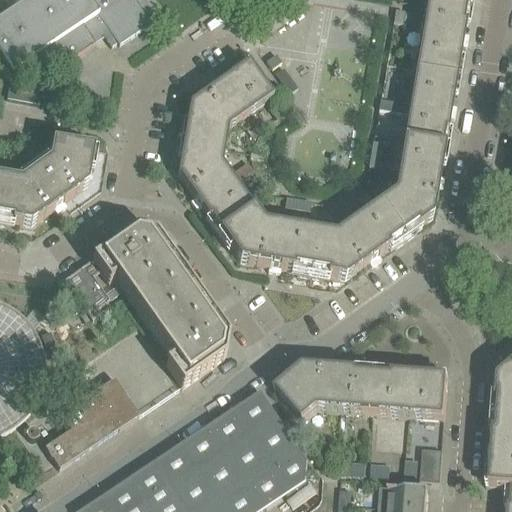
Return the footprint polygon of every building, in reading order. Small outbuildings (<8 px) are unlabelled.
[(1,0),(12,15),(0,23),(0,58),(12,76),(20,70),(58,78),(60,70),(61,71),(103,42),(110,52),(116,48),(118,51),(151,28),(149,26),(155,22),(140,0),(1,0)] [(426,0),(425,11),(464,18),(471,13),(473,0),(426,0)] [(465,52),(466,48),(467,41),(463,40),(465,29),(468,29),(469,22),(471,13),(464,18),(425,11),(425,14),(414,75),(459,82),(461,69),(458,68),(461,51),(465,52)] [(402,29),(404,16),(394,15),(392,27),(402,29)] [(412,27),(414,18),(404,16),(402,26),(412,27)] [(283,118),(272,102),(246,65),(234,74),(236,76),(222,86),(219,83),(210,89),(212,93),(188,110),(185,132),(182,131),(179,145),(224,152),(227,134),(246,121),(247,123),(243,126),(248,132),(245,134),(251,142),(258,136),(251,128),(255,125),(249,118),(264,108),(276,124),(283,118)] [(297,93),(283,74),(275,79),(289,99),(297,93)] [(453,124),(455,114),(455,112),(451,112),(454,95),(457,95),(459,82),(414,75),(408,111),(399,109),(398,116),(407,118),(402,146),(447,154),(449,140),(446,140),(449,123),(453,124)] [(52,113),(57,88),(47,86),(42,111),(52,113)] [(14,105),(16,91),(8,89),(5,104),(14,105)] [(22,107),(25,92),(16,91),(14,105),(22,107)] [(30,108),(33,94),(25,92),(22,107),(30,108)] [(38,110),(41,96),(33,94),(30,108),(38,110)] [(32,153),(34,145),(22,143),(20,151),(32,153)] [(253,214),(233,186),(221,170),(224,152),(179,145),(177,157),(180,158),(177,180),(194,204),(190,206),(197,216),(200,213),(210,227),(208,229),(216,240),(253,214)] [(379,160),(382,148),(372,146),(370,159),(379,160)] [(441,195),(443,184),(443,183),(439,183),(442,166),(445,166),(447,154),(402,146),(393,199),(378,210),(404,247),(415,239),(414,236),(432,223),(437,194),(441,195)] [(63,208),(87,191),(90,175),(93,175),(96,156),(52,148),(49,165),(44,164),(18,182),(17,187),(2,185),(0,194),(0,230),(13,232),(13,229),(29,232),(53,215),(56,218),(65,212),(63,208)] [(377,173),(379,160),(370,159),(368,171),(377,173)] [(362,196),(357,188),(346,196),(352,204),(362,196)] [(352,204),(346,196),(336,203),(342,211),(352,204)] [(296,214),(298,205),(285,203),(284,212),(296,214)] [(342,211),(336,203),(326,210),(331,218),(338,214),(342,211)] [(309,217),(310,207),(298,205),(296,214),(309,217)] [(404,247),(378,210),(334,241),(316,238),(309,283),(322,285),(322,282),(344,285),(368,268),(371,272),(380,265),(378,262),(391,252),(393,254),(404,247)] [(309,283),(316,238),(263,229),(253,214),(216,240),(223,251),(226,249),(239,268),(268,272),(267,277),(279,279),(279,274),(296,277),(296,280),(309,283)] [(156,242),(136,239),(92,268),(100,279),(108,291),(115,286),(169,367),(162,372),(178,395),(221,366),(226,347),(156,242)] [(111,311),(84,272),(63,286),(91,326),(111,311)] [(45,377),(45,375),(44,367),(43,359),(39,348),(32,334),(23,324),(12,316),(0,309),(0,441),(1,441),(14,434),(24,426),(32,415),(39,403),(43,390),(45,377)] [(511,371),(498,384),(496,406),(493,406),(492,419),(511,420),(511,371)] [(372,420),(375,375),(362,374),(362,377),(304,373),(287,387),(285,385),(274,394),(298,421),(291,426),(296,432),(318,416),(372,420)] [(445,426),(448,381),(434,380),(434,383),(389,379),(389,376),(375,375),(372,420),(445,426)] [(58,475),(138,422),(113,384),(59,420),(70,436),(44,454),(58,475)] [(89,511),(266,511),(286,499),(287,500),(307,488),(308,467),(262,397),(89,511)] [(511,493),(511,420),(492,419),(491,432),(494,432),(493,449),(488,449),(488,460),(492,461),(491,478),(488,477),(486,491),(506,493),(511,493)] [(341,467),(340,480),(348,480),(349,467),(341,467)] [(349,467),(348,480),(357,481),(358,468),(349,467)] [(358,468),(357,481),(365,481),(366,468),(358,468)] [(371,469),(370,482),(380,483),(381,470),(371,469)] [(381,470),(380,483),(390,483),(391,471),(381,470)] [(417,472),(404,471),(403,485),(415,486),(417,472)] [(427,511),(429,496),(380,492),(378,511),(427,511)] [(349,511),(350,496),(340,495),(339,509),(349,511)]
